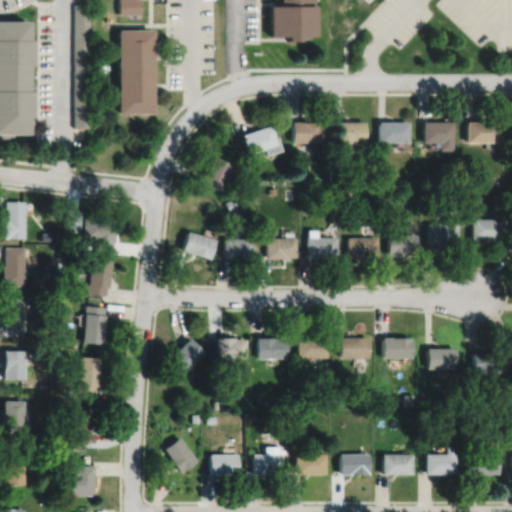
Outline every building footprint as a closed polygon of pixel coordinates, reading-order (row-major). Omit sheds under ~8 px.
[(115,0),(116,13),(138,13),(138,0),(115,0)] [(275,0),(275,3),(266,3),(266,34),(285,34),(285,39),(297,39),(297,34),(312,34),(312,0),(275,0)] [(70,2),(70,126),(87,126),(86,2),(70,2)] [(0,18),(0,136),(11,136),(11,132),(20,132),(23,132),(23,122),(27,122),(27,106),(32,106),(32,97),(27,97),(27,89),(27,81),(23,81),(23,63),(26,63),(26,55),(32,55),(32,46),(26,46),(26,38),(23,38),(23,18),(0,18)] [(112,27),(113,111),(148,111),(148,84),(148,55),(148,27),(139,27),(112,27)] [(288,120),(288,141),(318,141),(318,120),(288,120)] [(333,120),(333,151),(352,151),(352,140),(361,140),(362,120),(333,120)] [(375,120),(375,140),(406,140),(406,120),(375,120)] [(420,120),(420,141),(437,141),(437,149),(451,149),(450,120),(420,120)] [(465,120),(465,140),(495,140),(495,120),(465,120)] [(239,133),(245,152),(261,147),(263,154),(278,149),(274,135),(271,136),(268,124),(239,133)] [(210,155),(198,181),(216,189),(228,163),(210,155)] [(328,167),(328,179),(337,179),(337,167),(328,167)] [(339,184),(339,196),(348,196),(348,184),(339,184)] [(303,185),(303,195),(313,195),(313,185),(303,185)] [(283,188),(283,198),(292,199),(292,188),(283,188)] [(221,201),(225,210),(234,206),(230,197),(221,201)] [(1,200),(1,218),(0,218),(0,237),(21,237),(21,200),(1,200)] [(81,216),(79,238),(91,239),(90,247),(109,248),(111,219),(81,216)] [(468,218),(468,238),(498,238),(498,218),(468,218)] [(423,222),(423,243),(454,243),(454,222),(423,222)] [(302,236),(302,257),(322,257),(322,255),(333,255),(333,236),(313,236),(313,228),(304,228),(304,236),(302,236)] [(183,230),(177,249),(205,258),(211,239),(183,230)] [(38,232),(38,240),(53,240),(53,232),(38,232)] [(383,234),(383,255),(402,255),(402,253),(412,253),(412,233),(383,234)] [(261,236),(261,257),(281,257),(281,256),(292,256),(292,236),(261,236)] [(343,236),(343,257),(374,257),(374,236),(343,236)] [(219,237),(220,258),(239,258),(239,256),(249,256),(249,237),(219,237)] [(1,246),(1,265),(0,265),(0,285),(21,285),(21,246),(1,246)] [(87,255),(84,285),(85,285),(84,292),(102,294),(103,286),(104,287),(108,258),(87,255)] [(0,298),(0,330),(19,331),(19,299),(0,298)] [(82,304),(81,313),(78,341),(98,343),(101,315),(100,315),(101,306),(82,304)] [(336,337),(336,357),(365,357),(365,336),(336,337)] [(165,358),(179,372),(199,351),(185,337),(165,358)] [(211,337),(211,358),(242,357),(241,338),(231,338),(231,337),(211,337)] [(252,337),(252,358),(282,357),(282,338),(271,338),(271,337),(252,337)] [(293,337),(293,357),(323,357),(323,337),(293,337)] [(379,337),(379,357),(408,357),(408,337),(379,337)] [(422,348),(423,368),(451,368),(451,347),(422,348)] [(53,348),(53,355),(61,356),(61,349),(53,348)] [(0,349),(0,379),(19,379),(20,350),(0,349)] [(469,352),(469,372),(498,372),(498,352),(469,352)] [(75,356),(73,392),(93,393),(95,357),(75,356)] [(402,393),(402,405),(412,405),(411,393),(402,393)] [(463,395),(463,407),(472,407),(472,395),(463,395)] [(0,400),(0,432),(20,432),(20,400),(0,400)] [(66,407),(64,438),(91,440),(92,429),(88,429),(89,409),(66,407)] [(203,415),(204,423),(213,422),(213,415),(203,415)] [(159,448),(165,457),(164,457),(175,473),(193,461),(175,437),(159,448)] [(249,454),(249,475),(278,475),(278,446),(261,446),(261,454),(249,454)] [(421,454),(421,474),(451,474),(451,454),(449,454),(449,446),(442,446),(442,454),(421,454)] [(0,452),(0,482),(21,482),(21,452),(0,452)] [(377,454),(377,474),(408,474),(408,453),(377,454)] [(465,453),(465,474),(494,474),(494,453),(465,453)] [(205,454),(205,475),(234,475),(234,454),(205,454)] [(291,454),(292,474),(322,474),(322,454),(291,454)] [(336,454),(336,474),(366,474),(365,454),(336,454)] [(60,470),(60,492),(90,492),(91,463),(72,462),(72,471),(60,470)]
